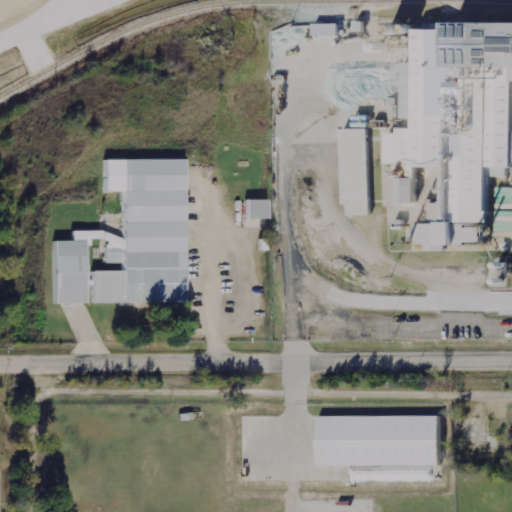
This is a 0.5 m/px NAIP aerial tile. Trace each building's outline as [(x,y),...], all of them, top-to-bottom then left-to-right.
[(409,29),(409,128),(396,128),(396,132),(383,132),(383,162),(447,162),(448,225),(413,225),(413,248),(479,248),(479,225),(489,225),(489,209),(484,209),(484,168),(510,168),(510,82),(511,82),(511,22),(439,22),(439,29),(409,29)] [(344,24),(319,25),(319,36),(344,36),(344,24)] [(350,205),(355,205),(355,216),(375,216),(372,129),(348,130),(350,205)] [(102,159),(102,190),(121,190),(122,246),(104,247),(104,263),(120,262),(120,269),(90,269),(91,304),(181,303),(179,158),(102,159)] [(423,179),(400,180),(401,203),(424,203),(423,179)] [(241,197),(241,218),(267,218),(267,197),(241,197)] [(50,240),(51,304),(84,304),(83,239),(50,240)] [(445,416),(322,417),(323,467),(445,466),(445,416)]
